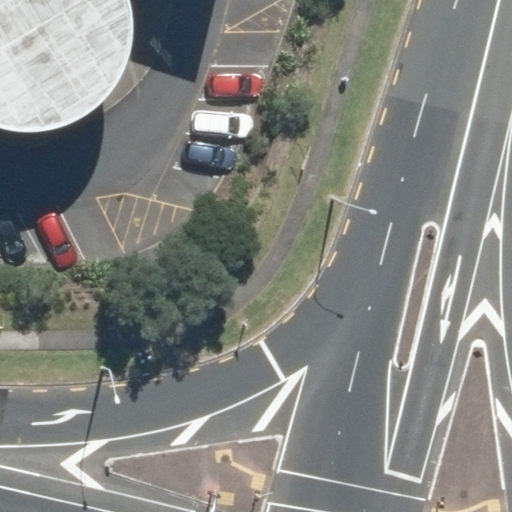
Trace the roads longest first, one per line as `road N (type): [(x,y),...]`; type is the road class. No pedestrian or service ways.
road 1 (secondary): [(0,421),(186,391),(272,350),(328,294),(384,211)]
road 2 (unclassified): [(482,210),(411,511)]
road 3 (unclassified): [(314,511),(384,211)]
road 4 (unclassified): [(384,211),(475,64)]
road 5 (unclassified): [(475,64),(482,210)]
